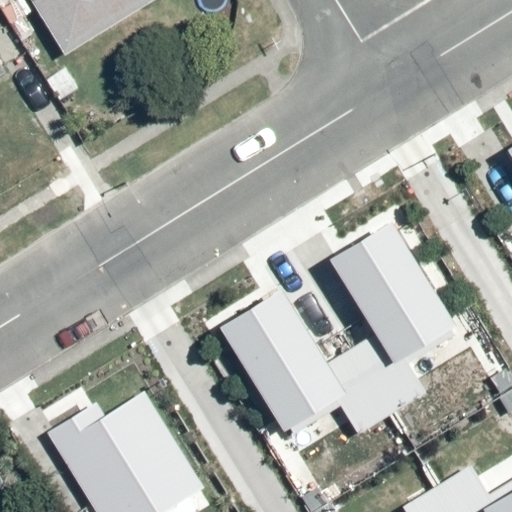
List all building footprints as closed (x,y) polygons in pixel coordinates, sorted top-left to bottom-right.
[(33,0),(65,51),(148,0),(33,0)] [(511,164),(511,143),(502,149),(511,164)] [(283,296),(225,331),(285,429),(334,399),(355,434),(421,394),(403,365),(451,336),(386,228),(326,264),(370,336),(324,364),(283,296)] [(96,399),(43,431),(93,511),(160,511),(202,485),(143,391),(105,414),(96,399)] [(511,511),(511,488),(487,505),(465,471),(400,511),(511,511)]
